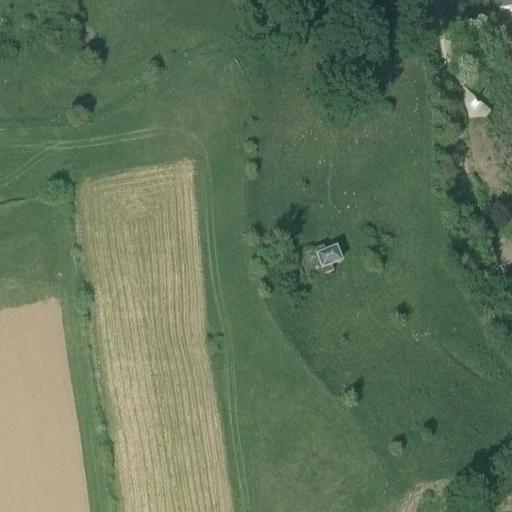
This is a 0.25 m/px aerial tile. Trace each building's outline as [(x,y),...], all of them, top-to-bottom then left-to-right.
[(469,0),(474,10),(505,0),(469,0)] [(511,23),(511,6),(510,0),(505,0),(474,10),(483,33),(511,23)] [(511,46),(505,49),(501,37),(482,40),(493,88),(511,84),(511,81),(511,80),(511,46)] [(470,116),(463,123),(471,130),(478,123),(470,116)] [(318,280),(292,290),(302,314),(327,304),(325,299),(337,295),(330,279),(319,284),(318,280)]
